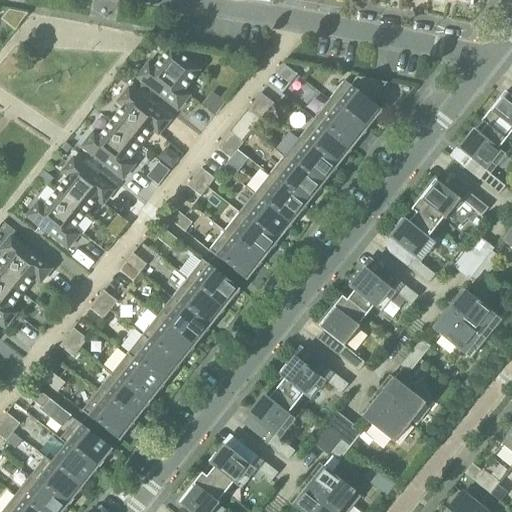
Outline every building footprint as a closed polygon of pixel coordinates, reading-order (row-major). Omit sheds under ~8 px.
[(182,92),(198,71),(171,49),(155,70),(149,65),(138,78),(178,110),(189,97),(182,92)] [(290,85),(297,75),(284,65),(277,74),(290,85)] [(345,81),(329,101),(367,131),(383,112),(372,103),(387,84),(357,79),(351,86),(345,81)] [(124,108),(112,123),(140,145),(152,130),(158,135),(169,121),(129,89),(118,103),(124,108)] [(482,122),(487,126),(487,125),(506,141),(511,133),(511,97),(505,93),(482,122)] [(261,94),(254,102),(267,113),(274,104),(261,94)] [(215,95),(205,108),(214,115),(224,102),(215,95)] [(314,120),(352,150),(367,131),(329,101),(314,120)] [(267,113),(254,102),(247,111),(260,122),(267,113)] [(314,120),(299,138),(337,169),(352,150),(314,120)] [(127,161),(140,145),(112,123),(100,139),(93,134),(83,147),(123,179),(134,166),(127,161)] [(506,141),(487,125),(487,126),(480,135),(475,131),(459,151),(485,171),(501,152),(499,150),(506,141)] [(231,131),(224,140),(238,151),(245,142),(231,131)] [(299,138),(284,157),(323,187),(337,169),(299,138)] [(238,151),(224,140),(217,149),(231,159),(238,151)] [(164,153),(160,158),(172,167),(178,159),(169,152),(164,153)] [(323,187),(284,157),(269,176),(308,206),(323,187)] [(69,177),(57,193),(85,215),(97,199),(103,204),(114,191),(74,159),(63,172),(69,177)] [(159,164),(149,177),(158,184),(168,171),(159,164)] [(201,169),(194,177),(208,188),(215,179),(201,169)] [(43,171),(38,178),(48,186),(54,179),(43,171)] [(499,196),(505,187),(486,171),(479,180),(499,196)] [(269,176),(254,195),(293,225),(308,206),(269,176)] [(194,177),(187,186),(201,197),(208,188),(194,177)] [(412,210),(417,214),(436,229),(444,219),(446,221),(461,202),(435,181),(412,210)] [(72,230),(85,215),(57,193),(44,208),(38,203),(28,217),(68,249),(78,235),(72,230)] [(481,217),(488,209),(468,193),(461,202),(481,217)] [(293,225),(254,195),(239,214),(278,244),(293,225)] [(185,232),(192,223),(179,213),(172,222),(185,232)] [(239,214),(224,232),(263,263),(278,244),(239,214)] [(417,214),(409,223),(405,220),(403,221),(402,220),(395,228),(397,229),(389,239),(415,259),(430,240),(429,239),(436,229),(417,214)] [(118,216),(106,231),(115,239),(128,223),(118,216)] [(171,250),(178,241),(165,230),(158,239),(171,250)] [(511,231),(503,242),(511,249),(511,231)] [(263,263),(224,232),(209,252),(247,282),(263,263)] [(7,256),(0,264),(0,276),(22,294),(34,278),(40,283),(51,270),(11,238),(0,251),(7,256)] [(492,252),(482,265),(490,272),(500,259),(492,252)] [(134,254),(127,262),(140,273),(147,264),(134,254)] [(202,260),(187,280),(225,310),(241,291),(202,260)] [(428,284),(435,275),(415,260),(409,268),(428,284)] [(140,273),(127,262),(120,271),(133,282),(140,273)] [(490,272),(482,265),(471,278),(480,285),(490,272)] [(354,292),(347,301),(347,302),(366,317),(374,308),(376,309),(391,290),(365,269),(350,289),(354,292)] [(9,309),(22,294),(0,276),(0,323),(5,328),(16,314),(9,309)] [(225,310),(187,280),(172,298),(210,329),(225,310)] [(411,306),(418,297),(398,281),(391,290),(411,306)] [(97,300),(110,311),(117,302),(104,291),(97,300)] [(464,291),(449,311),(466,325),(481,336),(481,335),(496,317),(482,305),(464,291)] [(366,317),(347,302),(347,301),(343,297),(319,327),(345,348),(360,328),(358,327),(366,317)] [(172,298),(157,317),(195,347),(210,329),(172,298)] [(103,320),(110,311),(97,300),(90,309),(103,320)] [(481,336),(466,325),(449,311),(433,331),(451,344),(465,356),(470,360),(486,339),(481,335),(481,336)] [(195,347),(157,317),(142,336),(180,366),(195,347)] [(67,338),(80,349),(87,340),(74,329),(67,338)] [(166,385),(180,366),(142,336),(127,355),(166,385)] [(73,357),(80,349),(67,338),(60,347),(73,357)] [(422,340),(411,353),(420,360),(430,347),(422,340)] [(112,373),(151,404),(166,385),(127,355),(125,358),(112,348),(102,360),(115,370),(112,373)] [(358,372),(365,364),(345,348),(338,356),(358,372)] [(420,360),(411,353),(401,366),(410,373),(420,360)] [(284,381),(277,390),(296,405),(304,396),(305,397),(321,378),(295,358),(287,367),(285,366),(279,374),(281,375),(280,377),(284,381)] [(341,394),(348,385),(328,369),(321,378),(341,394)] [(58,393),(65,384),(51,373),(44,382),(58,393)] [(136,423),(151,404),(112,373),(97,392),(136,423)] [(394,380),(379,399),(410,424),(426,405),(412,394),(394,380)] [(44,410),(51,401),(38,390),(31,399),(44,410)] [(288,415),(296,405),(277,390),(269,400),(264,396),(249,415),(275,436),(290,417),(288,415)] [(136,423),(97,392),(82,412),(120,442),(136,423)] [(395,444),(410,424),(379,399),(363,419),(381,433),(395,444)] [(6,414),(0,421),(0,422),(13,433),(20,424),(6,414)] [(59,440),(66,445),(98,470),(114,450),(75,420),(59,440)] [(13,433),(0,422),(0,436),(6,442),(13,433)] [(511,432),(502,445),(511,453),(511,425),(510,427),(511,428),(511,432)] [(341,441),(350,448),(360,436),(351,429),(341,441)] [(288,460),(295,452),(275,436),(268,445),(288,460)] [(350,448),(341,441),(331,454),(340,461),(350,448)] [(66,445),(52,463),(51,463),(83,489),(98,470),(66,445)] [(214,469),(207,478),(206,478),(226,494),(233,484),(235,486),(250,466),(271,483),(277,474),(245,448),(238,457),(225,446),(217,456),(215,454),(209,462),(211,464),(209,465),(214,469)] [(45,458),(30,477),(68,508),(83,489),(51,463),(52,463),(45,458)] [(482,472),(472,464),(464,474),(474,481),(482,472)] [(308,488),(326,502),(338,511),(357,511),(353,508),(361,498),(355,493),(342,482),(324,468),(308,488)] [(474,481),(491,495),(498,485),(500,484),(483,470),(481,472),(474,481)] [(226,494),(206,478),(207,478),(202,474),(179,504),(188,511),(214,511),(220,505),(218,504),(226,494)] [(30,477),(15,496),(35,511),(64,511),(68,508),(30,477)] [(500,502),(508,493),(498,485),(491,495),(500,502)] [(338,511),(326,502),(308,488),(293,507),(298,511),(338,511)] [(449,511),(484,511),(463,494),(448,511),(449,511)] [(35,511),(15,496),(2,511),(35,511)]
